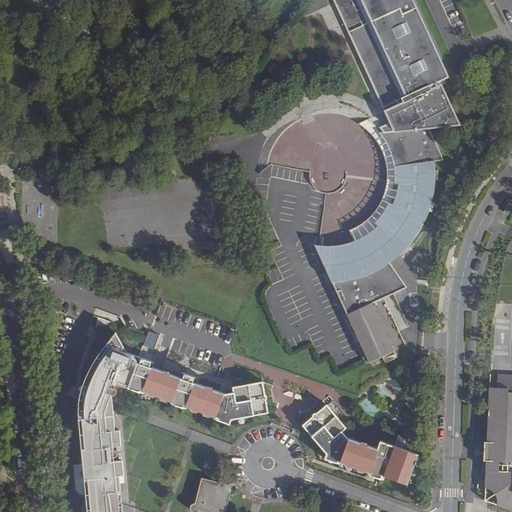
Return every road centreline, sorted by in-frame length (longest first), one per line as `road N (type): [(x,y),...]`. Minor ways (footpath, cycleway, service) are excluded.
road 1 (tertiary): [(451,511),(460,287),(482,221),(509,179)]
road 2 (residential): [(119,409),(401,511)]
road 3 (residential): [(36,511),(22,364),(0,277)]
